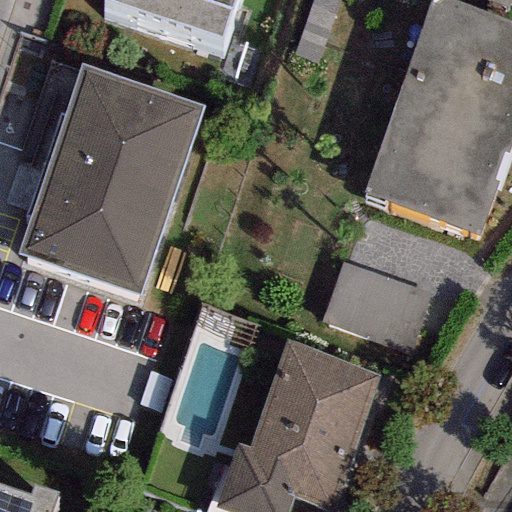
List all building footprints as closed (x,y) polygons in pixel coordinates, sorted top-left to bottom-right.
[(104,0),(103,3),(223,41),(236,0),(104,0)] [(511,22),(448,0),(428,0),(359,193),(477,235),(496,184),(489,181),(500,152),(506,154),(511,137),(511,22)] [(199,107),(81,66),(16,254),(134,295),(199,107)] [(427,296),(343,265),(322,323),(406,354),(427,296)] [(330,511),(379,375),(284,341),(246,447),(235,443),(226,468),(222,467),(206,511),(287,511),(292,499),(328,511),(330,511)] [(51,511),(57,494),(31,485),(28,495),(0,484),(0,511),(51,511)]
